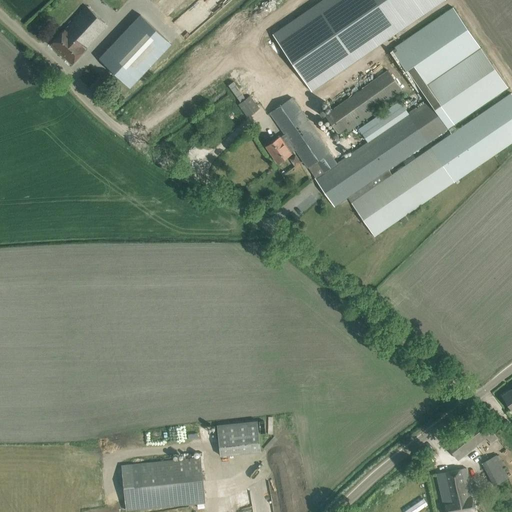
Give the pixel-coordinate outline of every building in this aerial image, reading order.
[(443,0),(322,0),(254,47),(273,74),(290,63),(310,93),(444,1),(443,0)] [(51,44),(72,63),(107,26),(86,6),(77,16),(51,44)] [(422,89),(481,48),(453,7),(389,51),(417,92),(422,89)] [(171,46),(140,17),(99,61),(102,64),(129,90),(171,46)] [(431,103),(448,128),(472,113),(508,88),(481,48),(422,89),(429,100),(431,103)] [(348,129),(405,95),(390,71),(325,110),(344,141),(353,136),(348,129)] [(233,83),(228,87),(240,103),(244,99),(233,83)] [(388,169),(347,197),(374,236),(409,213),(410,214),(420,207),(419,206),(511,142),(511,95),(511,93),(392,174),(388,169)] [(239,104),(248,117),(259,109),(250,96),(239,104)] [(308,168),(317,161),(324,172),(336,164),(291,98),(270,112),(285,134),(295,150),(308,168)] [(324,172),(315,178),(334,206),(347,197),(388,169),(448,128),(431,103),(429,100),(420,106),(409,114),(404,106),(363,134),(368,142),(336,164),(324,172)] [(267,129),(257,136),(265,148),(267,147),(278,163),(291,153),(295,150),(285,134),(280,137),(273,126),(267,130),(267,129)] [(511,388),(502,395),(511,409),(511,388)] [(116,420),(120,456),(118,456),(121,480),(123,480),(126,511),(205,502),(196,411),(116,420)] [(498,439),(486,423),(480,415),(445,443),(458,460),(475,446),(486,437),(492,444),(498,439)] [(260,451),(258,420),(217,422),(218,453),(260,451)] [(482,463),(494,485),(509,477),(504,467),(498,455),(497,454),(482,463)] [(444,502),(445,511),(472,511),(474,511),(471,497),(472,497),(466,468),(436,473),(442,502),(444,502)] [(423,498),(405,511),(416,511),(428,504),(423,498)]
